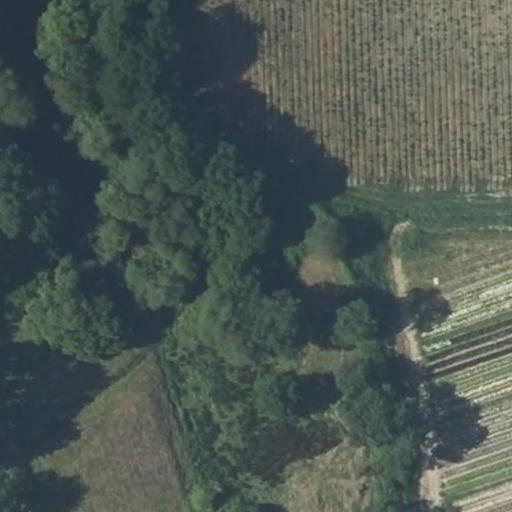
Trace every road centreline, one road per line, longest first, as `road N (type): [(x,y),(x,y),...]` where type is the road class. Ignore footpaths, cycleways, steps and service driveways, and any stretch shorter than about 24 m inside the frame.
road 1 (track): [(511,194),(372,197),(225,149),(184,100),(173,0)]
road 2 (track): [(401,230),(395,242),(429,436),(427,511)]
